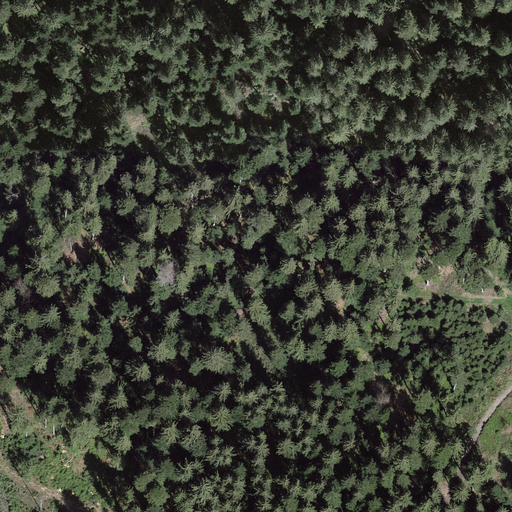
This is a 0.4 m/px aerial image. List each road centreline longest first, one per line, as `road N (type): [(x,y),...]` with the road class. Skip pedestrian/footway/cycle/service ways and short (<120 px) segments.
road 1 (track): [(38,304),(348,291),(511,302)]
road 2 (track): [(511,279),(379,159),(239,0)]
road 3 (track): [(98,103),(177,180),(259,295)]
road 4 (track): [(98,103),(0,22)]
